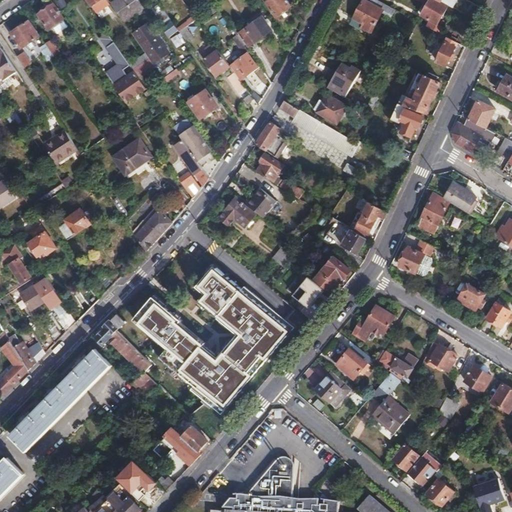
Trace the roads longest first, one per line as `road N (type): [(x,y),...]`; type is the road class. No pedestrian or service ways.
road 1 (secondary): [(0,423),(192,229),(331,0)]
road 2 (residential): [(421,511),(275,388)]
road 3 (residential): [(372,275),(511,362)]
road 4 (residential): [(169,511),(275,388)]
road 5 (residential): [(434,145),(507,0)]
road 6 (residential): [(275,388),(372,275)]
road 7 (residential): [(372,275),(434,145)]
